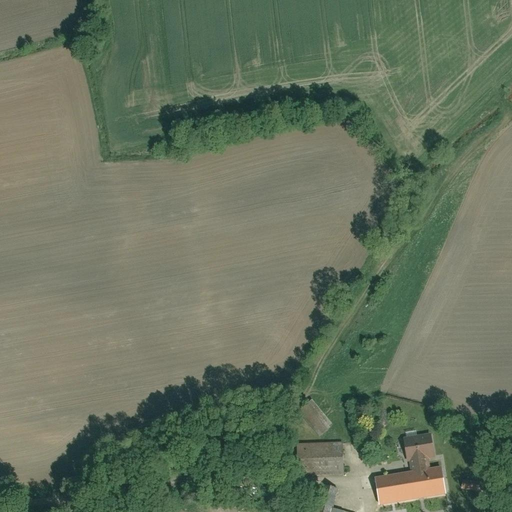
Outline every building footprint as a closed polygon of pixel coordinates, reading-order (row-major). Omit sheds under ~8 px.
[(318,397),(306,407),(325,429),(337,419),(318,397)] [(427,470),(425,458),(435,457),(433,436),(403,440),(406,460),(411,460),(413,472),(374,477),(378,506),(448,497),(444,468),(427,470)] [(301,442),(301,471),(345,470),(344,442),(301,442)] [(463,487),(461,506),(483,508),(485,489),(463,487)] [(320,497),(316,511),(331,511),(334,500),(320,497)]
